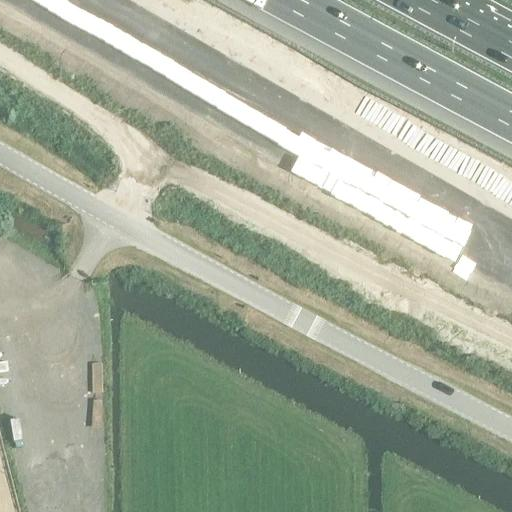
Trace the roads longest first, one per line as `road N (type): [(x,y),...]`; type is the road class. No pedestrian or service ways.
road 1 (unclassified): [(0,154),(299,323),(511,431)]
road 2 (motorway): [(298,65),(511,192)]
road 3 (motorway): [(158,0),(298,65)]
road 4 (motorway): [(166,0),(298,65)]
